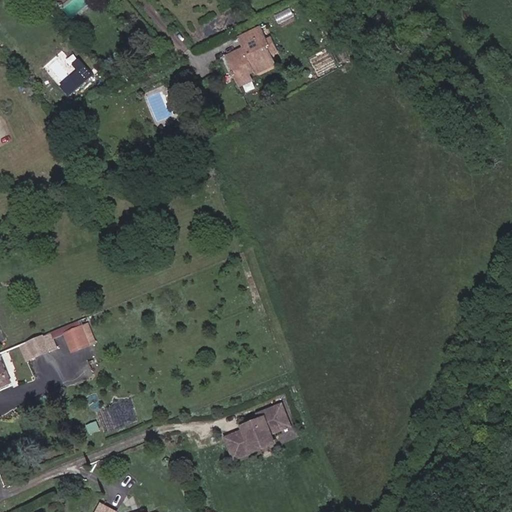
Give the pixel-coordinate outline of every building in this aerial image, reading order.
[(229,62),(239,85),(254,78),(254,76),(258,74),(259,76),(279,67),(273,54),(279,51),(275,43),(270,44),(263,29),(240,39),(243,48),(233,53),(235,59),(229,62)] [(235,59),(233,53),(226,56),(229,62),(235,59)] [(254,78),(239,85),(242,90),(256,83),(254,78)] [(85,331),(69,337),(76,354),(91,348),(85,331)] [(58,350),(53,335),(46,338),(51,353),(58,350)] [(46,338),(30,344),(36,359),(51,353),(46,338)] [(36,359),(30,344),(23,347),(29,362),(36,359)] [(0,391),(12,386),(4,364),(0,365),(0,391)] [(253,448),(274,440),(272,435),(290,427),(282,407),(260,417),(261,423),(246,428),(247,432),(229,440),(237,460),(255,453),(253,448)] [(253,448),(255,453),(255,455),(277,447),(274,440),(253,448)]
